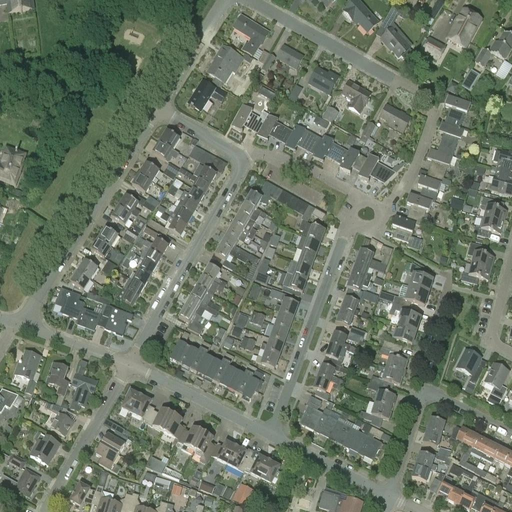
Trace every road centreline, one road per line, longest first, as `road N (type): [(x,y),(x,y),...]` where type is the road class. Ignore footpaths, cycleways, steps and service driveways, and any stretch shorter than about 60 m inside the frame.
road 1 (residential): [(385,206),(410,176),(432,98),(259,0)]
road 2 (residential): [(18,318),(161,104)]
road 3 (residential): [(128,362),(248,156)]
road 4 (residential): [(267,428),(346,220)]
road 5 (residential): [(45,511),(128,362)]
road 6 (residential): [(267,428),(128,362)]
road 7 (residential): [(388,493),(267,428)]
road 8 (residential): [(161,104),(226,0)]
road 9 (residential): [(511,353),(490,335),(511,247)]
